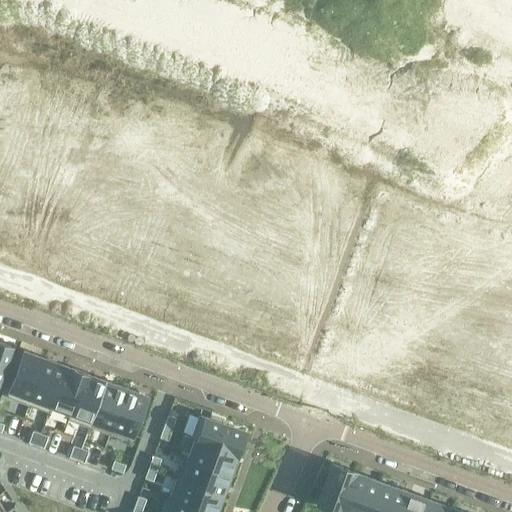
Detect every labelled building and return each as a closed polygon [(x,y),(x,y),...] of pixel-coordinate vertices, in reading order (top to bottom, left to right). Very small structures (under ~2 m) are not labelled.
[(23,0),(22,2),(39,8),(42,0),(23,0)] [(42,0),(39,8),(56,14),(61,0),(42,0)] [(61,0),(56,14),(73,20),(80,0),(61,0)] [(80,0),(73,20),(90,26),(99,0),(80,0)] [(99,0),(90,26),(107,32),(118,0),(99,0)] [(140,0),(118,0),(107,32),(128,40),(143,1),(140,0)] [(511,0),(488,0),(488,2),(492,3),(491,5),(511,12),(511,0)] [(150,8),(135,50),(170,62),(185,20),(187,16),(166,8),(165,13),(150,8)] [(185,20),(170,62),(204,74),(219,32),(220,28),(200,20),(198,25),(185,20)] [(1,26),(0,29),(0,34),(10,38),(13,30),(1,26)] [(18,32),(16,40),(27,44),(29,36),(18,32)] [(219,32),(204,74),(237,86),(252,44),(254,39),(233,32),(232,37),(219,32)] [(29,36),(27,44),(38,48),(41,40),(29,36)] [(252,44),(237,86),(272,98),(281,71),(284,63),(288,52),(267,44),(265,48),(252,44)] [(52,45),(49,52),(60,56),(63,49),(52,45)] [(467,66),(462,79),(469,82),(468,84),(489,92),(503,53),(482,45),(473,68),(467,66)] [(63,49),(60,56),(72,60),(74,53),(63,49)] [(511,55),(503,53),(489,92),(509,99),(507,103),(511,105),(511,55)] [(86,57),(83,65),(94,69),(97,61),(86,57)] [(97,61),(94,69),(106,73),(108,65),(97,61)] [(284,63),(281,71),(293,75),(295,67),(284,63)] [(281,71),(279,78),(290,82),(293,75),(281,71)] [(340,71),(333,90),(367,101),(373,82),(340,71)] [(151,81),(148,89),(159,93),(162,85),(151,81)] [(162,85),(159,93),(171,97),(173,89),(162,85)] [(333,90),(327,108),(360,120),(367,101),(333,90)] [(284,93),(280,104),(288,107),(292,95),(284,93)] [(218,106),(215,113),(226,117),(229,110),(218,106)] [(0,107),(0,150),(227,234),(241,196),(0,107)] [(327,108),(320,126),(354,138),(360,120),(327,108)] [(229,110),(226,117),(237,121),(240,114),(229,110)] [(442,113),(437,126),(465,136),(466,134),(470,123),(442,113)] [(275,117),(271,129),(279,132),(283,120),(275,117)] [(470,123),(466,134),(473,137),(477,126),(470,123)] [(320,126),(314,144),(348,156),(354,138),(320,126)] [(477,126),(473,137),(481,140),(485,128),(477,126)] [(271,129),(267,140),(275,143),(279,132),(271,129)] [(439,145),(432,165),(479,182),(491,147),(448,132),(443,146),(439,145)] [(314,144),(307,163),(341,175),(348,156),(314,144)] [(429,187),(424,201),(466,216),(479,182),(432,165),(424,186),(429,187)] [(321,171),(316,184),(333,190),(338,177),(321,171)] [(288,174),(284,185),(291,188),(295,176),(288,174)] [(295,176),(291,188),(299,190),(303,179),(295,176)] [(501,177),(497,188),(504,191),(508,180),(501,177)] [(497,188),(493,200),(500,202),(504,191),(497,188)] [(310,190),(307,197),(318,201),(321,194),(310,190)] [(264,207),(249,247),(268,253),(282,213),(264,207)] [(282,213),(268,253),(285,259),(299,219),(282,213)] [(299,219),(285,259),(306,267),(314,244),(321,246),(327,229),(299,219)] [(410,225),(403,247),(441,260),(449,239),(410,225)] [(403,247),(395,267),(434,281),(441,260),(403,247)] [(473,259),(469,271),(477,273),(481,262),(473,259)] [(395,267),(388,289),(409,297),(407,303),(420,308),(422,301),(427,303),(434,281),(395,267)] [(469,271),(465,282),(473,284),(477,273),(469,271)] [(511,284),(487,276),(469,322),(491,330),(493,326),(506,330),(511,313),(511,284)] [(458,290),(456,297),(467,301),(470,294),(458,290)] [(0,374),(11,345),(0,341),(0,374)] [(24,351),(7,396),(27,404),(44,358),(24,351)] [(44,358),(27,404),(49,412),(52,405),(51,405),(65,366),(44,358)] [(65,366),(51,405),(71,412),(85,373),(74,368),(73,369),(65,366)] [(70,412),(68,418),(89,426),(106,381),(85,373),(71,412),(70,412)] [(106,381),(89,426),(110,434),(126,388),(106,381)] [(126,388),(110,434),(130,441),(147,396),(126,388)] [(198,416),(191,437),(195,439),(196,436),(238,452),(246,431),(221,423),(223,418),(210,414),(209,418),(199,415),(198,416)] [(168,415),(164,426),(171,429),(175,417),(168,415)] [(164,426),(160,437),(167,440),(171,429),(164,426)] [(33,431),(29,442),(36,445),(40,434),(33,431)] [(40,434),(36,445),(43,447),(47,436),(40,434)] [(195,439),(188,457),(231,472),(238,452),(196,436),(195,439)] [(73,446),(69,457),(77,459),(81,448),(73,446)] [(81,448),(77,459),(84,462),(88,451),(81,448)] [(153,455),(149,466),(156,469),(160,458),(153,455)] [(184,455),(176,476),(223,493),(231,472),(188,457),(184,455)] [(114,460),(111,468),(122,472),(125,465),(114,460)] [(332,463),(318,503),(342,511),(357,472),(332,463)] [(149,466),(145,477),(152,480),(156,469),(149,466)] [(357,472),(342,511),(343,511),(369,511),(381,481),(357,472)] [(176,476),(168,498),(175,500),(176,499),(210,511),(216,511),(223,493),(176,476)] [(381,481),(369,511),(396,511),(404,489),(381,481)] [(422,511),(428,498),(404,489),(396,511),(422,511)] [(138,496),(134,507),(141,510),(145,499),(138,496)] [(428,498),(422,511),(449,511),(452,507),(428,498)] [(171,511),(210,511),(176,499),(175,500),(171,511)] [(0,511),(17,511),(14,505),(6,511),(0,502),(0,511)]
